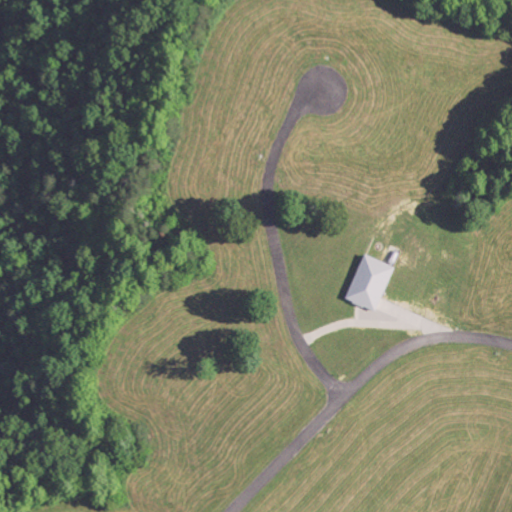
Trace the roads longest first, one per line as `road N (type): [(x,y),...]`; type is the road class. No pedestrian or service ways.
road 1 (residential): [(511,344),(437,333),(402,342),(224,511)]
road 2 (residential): [(340,397),(291,326),(269,204),(272,165),(291,124),(305,101),(330,88)]
